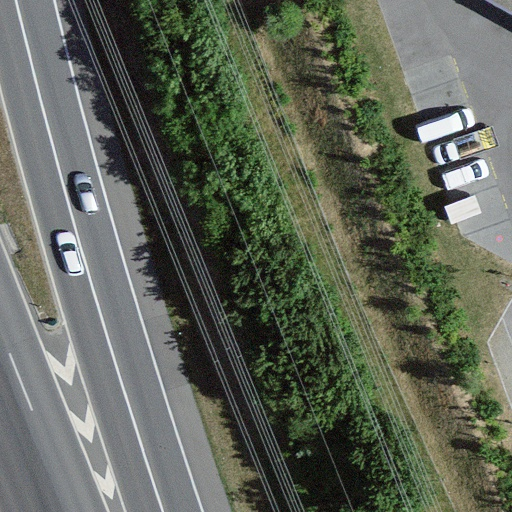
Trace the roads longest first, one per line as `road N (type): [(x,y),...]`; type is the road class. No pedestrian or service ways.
road 1 (motorway): [(152,511),(16,0)]
road 2 (motorway): [(59,511),(0,375)]
